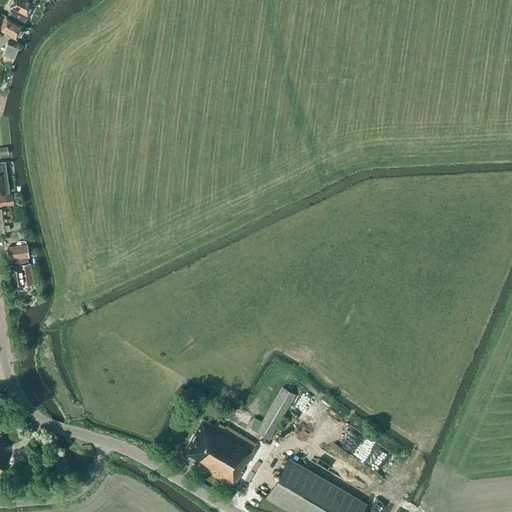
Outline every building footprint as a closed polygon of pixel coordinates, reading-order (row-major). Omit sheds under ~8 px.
[(12,0),(9,8),(12,9),(8,17),(23,25),(27,16),(17,12),(20,6),(22,6),(25,0),(24,0),(12,0)] [(24,0),(25,0),(22,6),(20,6),(17,12),(27,16),(34,0),(24,0)] [(23,25),(8,17),(5,16),(0,26),(0,30),(16,38),(23,25)] [(14,60),(13,59),(18,47),(7,42),(2,55),(4,56),(2,61),(12,65),(14,60)] [(0,193),(4,193),(9,193),(5,162),(0,162),(0,193)] [(0,206),(1,207),(13,205),(12,195),(0,196),(0,206)] [(0,208),(0,232),(22,230),(21,221),(13,222),(11,207),(0,208)] [(14,266),(9,267),(13,288),(27,286),(27,288),(30,288),(30,285),(33,285),(30,264),(28,264),(27,257),(28,257),(25,245),(7,248),(9,260),(13,259),(14,266)] [(254,432),(268,439),(295,394),(281,386),(260,421),(253,417),(247,427),(254,431),(254,432)] [(223,431),(222,430),(224,426),(219,424),(217,427),(214,425),(214,426),(202,419),(181,455),(193,462),(192,463),(232,487),(250,458),(248,457),(256,444),(225,426),(223,431)] [(290,423),(289,423),(288,423),(287,423),(286,423),(285,424),(284,425),(283,426),(283,427),(283,428),(283,429),(283,430),(284,431),(284,432),(285,433),(286,434),(287,434),(288,434),(289,434),(290,434),(291,434),(292,434),(292,433),(293,432),(294,431),(294,430),(294,429),(294,428),(294,427),(294,426),(294,425),(293,425),(292,424),(292,423),(291,423),(290,423)] [(399,436),(397,442),(414,447),(416,442),(399,436)] [(41,477),(40,467),(55,465),(54,455),(34,456),(35,465),(29,466),(30,469),(14,471),(14,479),(15,479),(15,483),(31,481),(31,478),(41,477)] [(265,498),(289,511),(359,511),(365,503),(288,458),(265,498)]
